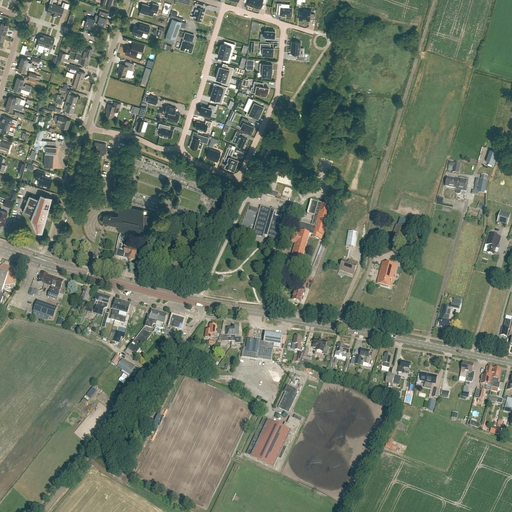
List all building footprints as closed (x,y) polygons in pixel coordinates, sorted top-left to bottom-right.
[(47,12),(54,15),(57,5),(52,3),(53,0),(50,0),(50,3),(48,8),(47,8),(46,11),(47,11),(47,12)] [(255,0),(254,6),(257,7),(257,8),(260,9),(262,2),(265,3),(266,0),(255,0)] [(57,5),(54,15),(61,17),(63,11),(64,8),(66,3),(63,2),(62,7),(57,5)] [(162,14),(168,16),(172,4),(165,2),(162,14)] [(157,13),(159,5),(153,3),(152,7),(142,4),(140,12),(152,16),(153,12),(157,13)] [(205,9),(203,8),(203,5),(196,3),(195,6),(197,6),(193,17),(202,20),(205,9)] [(277,10),(280,10),(280,15),(291,16),(292,8),(285,7),(286,4),(281,4),(277,3),(277,10)] [(310,13),(310,11),(311,11),(311,9),(310,9),(310,10),(303,9),(303,11),(300,11),(299,19),(302,20),(306,21),(306,20),(309,20),(309,19),(314,20),(314,13),(310,13)] [(108,18),(107,18),(108,13),(100,10),(99,15),(96,14),(95,19),(88,16),(85,26),(93,29),(94,25),(97,26),(103,28),(105,24),(106,25),(108,18)] [(172,18),(166,36),(171,38),(176,39),(182,21),(172,18)] [(0,26),(0,27),(7,30),(8,25),(2,23),(2,21),(0,20),(0,25),(0,26)] [(134,26),(132,33),(137,35),(136,36),(141,38),(141,36),(146,38),(148,33),(150,27),(142,25),(140,24),(139,27),(134,26)] [(261,33),(260,40),(265,40),(266,37),(275,38),(275,31),(264,30),(264,34),(261,33)] [(191,52),(194,44),(190,43),(191,40),(192,41),(194,35),(186,33),(184,38),(185,38),(184,41),(183,41),(181,49),(191,52)] [(44,46),(48,36),(40,34),(40,35),(39,35),(38,38),(39,38),(37,44),(37,43),(36,48),(38,49),(40,45),(44,46)] [(55,39),(48,36),(44,46),(49,48),(48,52),(50,53),(52,48),(55,39)] [(291,53),(299,54),(300,48),(300,42),(292,41),(291,53)] [(144,46),(137,44),(133,42),(132,47),(128,46),(125,53),(136,57),(137,52),(142,53),(144,46)] [(219,49),(232,53),(235,44),(229,42),(228,45),(221,43),(221,46),(220,46),(219,49)] [(274,48),(268,48),(268,44),(261,43),(260,50),(263,50),(263,55),(273,55),(274,48)] [(81,54),(90,57),(92,49),(85,47),(86,46),(85,45),(82,44),(81,45),(79,48),(78,48),(79,48),(72,46),(71,51),(77,53),(81,54)] [(232,53),(219,49),(218,53),(219,53),(218,56),(224,58),(223,61),(229,63),(232,53)] [(57,59),(64,61),(66,54),(60,52),(57,59)] [(81,54),(77,53),(76,58),(79,59),(78,62),(87,65),(90,57),(81,54)] [(30,67),(36,69),(37,66),(32,64),(33,62),(28,61),(29,60),(22,57),(20,64),(27,66),(30,67)] [(132,70),(134,64),(127,61),(126,65),(121,64),(119,68),(120,68),(118,74),(125,77),(127,69),(132,70)] [(262,71),(262,76),(271,77),(271,72),(272,72),(273,69),(272,69),(272,64),(260,63),(259,71),(262,71)] [(29,70),(30,67),(27,66),(20,64),(18,70),(25,72),(26,69),(29,70)] [(217,72),(231,77),(234,68),(227,65),(226,68),(220,66),(220,67),(219,67),(217,72)] [(73,78),(83,81),(85,72),(78,70),(77,73),(75,73),(73,78)] [(231,77),(217,72),(215,78),(216,78),(216,79),(222,81),(221,83),(228,85),(231,77)] [(22,86),(24,79),(18,77),(16,83),(22,86)] [(83,81),(73,78),(72,83),(74,83),(73,87),(80,89),(82,81),(83,81)] [(261,83),(254,81),(253,88),(256,88),(255,93),(258,93),(258,94),(261,95),(262,94),(266,95),(266,93),(267,93),(268,92),(268,93),(269,89),(268,89),(268,88),(264,87),(265,87),(260,86),(261,83)] [(25,87),(22,86),(16,83),(14,90),(20,92),(21,89),(30,92),(31,88),(25,87)] [(212,92),(224,95),(227,87),(221,85),(220,88),(214,86),(212,92)] [(221,104),(224,95),(212,92),(210,98),(216,99),(215,102),(221,104)] [(66,102),(75,104),(78,96),(68,94),(66,102)] [(16,98),(10,96),(8,102),(23,107),(23,105),(20,104),(22,98),(17,96),(16,98)] [(147,101),(156,104),(158,98),(148,96),(147,101)] [(253,99),(249,107),(262,113),(264,107),(263,107),(264,106),(258,104),(259,101),(253,99)] [(22,110),(23,107),(8,102),(6,108),(12,111),(13,108),(22,110)] [(73,113),(75,104),(66,102),(63,110),(73,113)] [(118,112),(121,103),(115,102),(113,105),(108,104),(107,108),(108,108),(106,115),(113,117),(115,111),(118,112)] [(199,113),(210,116),(211,112),(214,113),(216,106),(209,104),(208,108),(201,106),(199,113)] [(164,113),(167,113),(166,119),(178,122),(180,113),(172,111),(173,107),(166,105),(164,113)] [(132,107),(131,112),(136,114),(138,114),(140,108),(133,106),(132,107)] [(259,118),(262,113),(249,107),(245,115),(251,118),(252,115),(258,118),(258,117),(259,118)] [(3,116),(1,123),(10,126),(12,121),(16,123),(17,120),(12,119),(3,116)] [(68,128),(69,124),(70,120),(64,118),(64,117),(59,116),(56,125),(68,128)] [(251,133),(251,132),(253,132),(254,128),(253,128),(254,127),(247,123),(249,120),(243,118),(240,123),(242,124),(241,128),(242,129),(242,130),(246,132),(247,131),(251,133)] [(197,121),(195,128),(199,129),(198,131),(202,132),(203,131),(206,132),(207,127),(210,128),(212,122),(206,120),(205,123),(197,121)] [(9,131),(10,126),(1,123),(0,125),(0,131),(2,132),(2,131),(8,133),(13,135),(13,132),(9,131)] [(159,123),(158,129),(160,130),(159,134),(160,135),(160,136),(163,137),(164,136),(171,138),(173,130),(166,128),(167,125),(159,123)] [(46,152),(45,158),(53,158),(53,153),(56,153),(57,147),(50,146),(50,141),(47,141),(41,140),(44,130),(42,129),(39,129),(34,145),(47,146),(46,152)] [(237,130),(234,135),(239,137),(236,143),(237,144),(236,145),(240,147),(241,146),(244,147),(247,142),(245,142),(247,138),(242,135),(243,133),(237,130)] [(207,143),(209,137),(197,134),(196,138),(193,137),(192,141),(191,141),(189,147),(194,148),(194,147),(197,148),(197,147),(199,141),(203,142),(207,143)] [(212,138),(209,146),(212,148),(215,142),(218,143),(219,140),(215,139),(212,138)] [(2,141),(0,146),(0,148),(9,151),(11,144),(2,141)] [(105,153),(106,148),(105,148),(106,144),(95,141),(94,145),(96,146),(95,153),(104,155),(104,153),(105,153)] [(226,167),(227,168),(229,169),(230,168),(234,170),(235,166),(236,166),(237,164),(236,163),(238,160),(236,159),(237,157),(232,155),(234,149),(228,147),(225,155),(229,157),(228,160),(226,163),(227,163),(225,166),(226,167)] [(210,149),(206,157),(217,161),(221,153),(210,149)] [(494,164),(498,152),(490,149),(486,161),(494,164)] [(52,167),(53,158),(45,158),(44,166),(52,167)] [(448,162),(448,166),(453,167),(452,172),(459,173),(460,163),(448,162)] [(49,189),(52,179),(44,176),(45,173),(38,171),(35,179),(39,180),(38,185),(49,189)] [(478,193),(484,195),(488,176),(482,175),(481,180),(476,179),(475,184),(480,185),(479,186),(475,185),(474,191),(478,192),(478,193)] [(457,190),(459,179),(457,178),(455,178),(455,179),(447,177),(445,186),(445,187),(456,189),(456,190),(457,190)] [(457,190),(456,192),(456,193),(457,194),(458,194),(459,194),(460,194),(460,193),(461,191),(464,191),(464,192),(466,180),(459,179),(457,190)] [(32,219),(37,231),(42,232),(45,220),(44,220),(45,217),(46,217),(48,210),(46,210),(47,207),(49,208),(51,201),(49,200),(50,198),(52,198),(52,197),(43,195),(43,196),(41,195),(40,199),(30,195),(23,211),(33,215),(34,218),(33,218),(32,218),(32,219)] [(12,208),(14,201),(6,198),(3,205),(12,208)] [(318,203),(311,201),(307,214),(314,216),(311,226),(300,223),(297,234),(294,233),(291,242),(295,243),(290,260),(289,265),(295,266),(296,262),(301,263),(309,236),(321,240),(322,236),(323,236),(330,214),(328,214),(330,207),(321,204),(322,204),(318,203)] [(146,228),(147,224),(149,217),(144,215),(144,210),(118,205),(118,215),(104,215),(103,222),(118,225),(117,231),(140,230),(141,227),(146,228)] [(271,209),(271,210),(261,207),(252,235),(263,238),(264,236),(267,237),(266,239),(277,242),(285,214),(275,211),(275,210),(275,209),(274,209),(274,208),(273,208),(272,208),(271,209)] [(499,211),(496,222),(506,225),(510,214),(499,211)] [(411,222),(400,218),(398,225),(396,224),(390,241),(403,245),(411,222)] [(356,247),(358,233),(348,231),(346,246),(356,247)] [(498,248),(501,237),(489,234),(486,245),(489,246),(487,253),(494,255),(496,248),(498,248)] [(125,252),(121,251),(122,245),(119,244),(116,257),(114,257),(134,262),(135,257),(136,257),(137,252),(125,250),(125,252)] [(344,272),(353,275),(358,263),(349,260),(348,263),(343,261),(339,270),(342,271),(345,271),(344,272)] [(391,287),(396,266),(383,262),(377,284),(391,287)] [(4,285),(14,283),(13,268),(3,265),(0,268),(0,303),(3,296),(0,295),(4,285)] [(57,279),(48,276),(48,275),(42,273),(38,282),(51,287),(50,290),(48,297),(57,300),(59,294),(61,289),(63,281),(58,280),(58,279),(57,279)] [(303,293),(305,288),(301,287),(300,292),(295,291),(292,300),(301,303),(304,293),(303,293)] [(88,302),(91,291),(85,288),(82,298),(81,297),(79,302),(85,304),(86,301),(88,302)] [(99,313),(104,296),(97,294),(95,301),(98,302),(97,306),(96,310),(96,312),(99,313)] [(104,296),(99,313),(103,314),(103,312),(104,308),(106,308),(107,308),(108,307),(110,298),(104,296)] [(53,318),(57,308),(37,301),(34,312),(32,316),(44,320),(46,316),(53,318)] [(125,324),(130,305),(116,301),(110,319),(125,324)] [(458,310),(460,303),(454,301),(453,303),(451,303),(450,308),(458,310)] [(451,322),(448,321),(449,316),(446,316),(448,307),(443,305),(441,315),(440,319),(442,320),(440,327),(449,329),(451,322)] [(154,332),(155,331),(157,322),(160,314),(152,311),(151,317),(148,316),(147,320),(144,329),(134,342),(128,349),(136,356),(142,348),(154,332)] [(160,314),(157,322),(162,324),(161,328),(163,329),(162,333),(165,334),(167,327),(164,326),(165,324),(167,316),(160,314)] [(181,330),(184,321),(177,319),(177,318),(173,317),(172,322),(171,326),(168,325),(165,334),(169,335),(171,327),(181,330)] [(509,329),(511,320),(505,319),(503,328),(502,328),(501,336),(507,337),(508,329),(509,329)] [(216,326),(210,325),(209,331),(206,330),(205,338),(211,339),(212,334),(215,335),(216,326)] [(81,330),(89,336),(90,333),(82,328),(81,330)] [(231,337),(231,342),(235,342),(235,344),(242,344),(242,338),(235,338),(235,336),(238,336),(239,328),(231,328),(231,329),(232,329),(231,337)] [(229,342),(231,342),(231,337),(232,329),(231,329),(226,329),(226,336),(222,336),(222,342),(229,342)] [(281,346),(282,336),(266,333),(264,342),(253,341),(253,339),(250,339),(249,340),(248,340),(246,348),(244,348),(242,351),(242,358),(258,360),(271,362),(274,345),(281,346)] [(174,343),(179,337),(176,334),(171,340),(174,343)] [(293,344),(292,350),(296,350),(300,351),(301,345),(300,345),(301,337),(295,337),(294,344),(293,344)] [(322,341),(319,340),(315,339),(313,346),(316,346),(315,350),(320,352),(327,353),(329,347),(325,346),(327,341),(322,340),(322,341)] [(348,355),(350,348),(344,347),(344,346),(338,345),(336,352),(335,356),(338,356),(339,353),(343,353),(342,357),(347,358),(348,355)] [(303,354),(301,359),(310,362),(311,357),(307,356),(309,349),(305,347),(303,354)] [(370,357),(369,357),(370,351),(361,349),(360,357),(356,356),(354,365),(363,366),(363,363),(369,364),(370,357)] [(390,365),(392,356),(385,354),(384,359),(383,359),(381,367),(389,369),(390,365)] [(116,366),(119,361),(118,360),(120,357),(116,355),(111,362),(116,366)] [(133,377),(138,370),(123,360),(118,367),(133,377)] [(407,363),(401,362),(400,367),(399,367),(398,373),(409,375),(410,369),(409,369),(410,364),(409,364),(409,363),(407,363)] [(467,372),(469,363),(463,362),(460,377),(466,378),(466,375),(465,375),(466,371),(467,372)] [(466,375),(466,378),(473,380),(475,372),(472,372),(473,364),(469,363),(467,372),(466,371),(465,375),(466,375)] [(491,377),(493,369),(492,368),(490,367),(490,368),(487,367),(485,376),(486,376),(482,375),(480,384),(484,385),(492,387),(493,382),(492,382),(493,378),(491,377)] [(493,382),(492,387),(498,388),(499,383),(498,383),(498,379),(499,379),(501,371),(499,370),(500,369),(495,368),(495,369),(493,369),(491,377),(493,378),(492,382),(493,382)] [(436,384),(438,377),(423,373),(421,381),(436,384)] [(289,413),(293,404),(297,397),(293,395),(296,390),(287,385),(284,392),(285,393),(278,408),(289,413)] [(87,395),(91,398),(97,391),(93,388),(87,395)] [(511,397),(507,397),(507,400),(503,399),(501,406),(505,407),(504,411),(510,413),(511,409),(511,397)] [(426,402),(425,408),(433,410),(435,400),(429,399),(428,402),(426,402)] [(264,418),(246,455),(274,468),(278,459),(281,460),(287,448),(290,442),(291,443),(295,434),(296,431),(301,422),(301,421),(302,419),(296,415),(294,419),(290,417),(288,421),(286,426),(284,425),(283,427),(264,418)] [(469,425),(479,429),(481,424),(471,420),(469,425)] [(390,449),(394,441),(389,439),(385,447),(390,449)]
